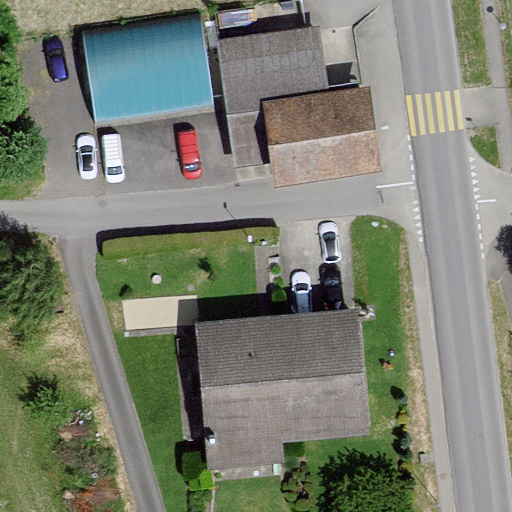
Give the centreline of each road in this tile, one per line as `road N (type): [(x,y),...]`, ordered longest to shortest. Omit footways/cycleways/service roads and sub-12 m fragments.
road 1 (residential): [(439,181),(0,215)]
road 2 (tertiary): [(482,511),(439,181)]
road 3 (tertiary): [(439,181),(419,0)]
